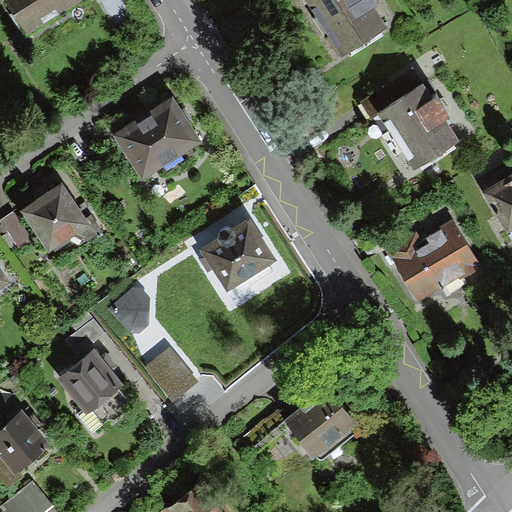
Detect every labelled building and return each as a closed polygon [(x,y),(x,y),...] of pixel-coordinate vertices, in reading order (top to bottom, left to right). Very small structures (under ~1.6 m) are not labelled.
[(81,4),(78,0),(3,0),(27,37),(81,4)] [(361,0),(299,0),(298,1),(334,60),(380,31),(361,0)] [(409,77),(357,110),(367,126),(374,122),(407,174),(453,145),(409,77)] [(199,144),(172,101),(117,135),(143,179),(199,144)] [(89,231),(60,187),(16,215),(45,259),(89,231)] [(511,188),(484,203),(507,243),(511,239),(511,188)] [(275,263),(244,218),(200,248),(231,293),(275,263)] [(447,226),(388,261),(413,303),(472,267),(447,226)] [(142,282),(114,304),(137,332),(164,310),(142,282)] [(126,394),(92,352),(63,375),(97,418),(126,394)] [(168,355),(139,378),(164,410),(193,387),(168,355)] [(350,372),(282,429),(316,470),(384,413),(350,372)] [(47,456),(20,417),(0,430),(0,465),(10,480),(47,456)] [(41,479),(10,499),(18,511),(49,511),(58,506),(41,479)] [(221,511),(199,485),(167,511),(221,511)]
